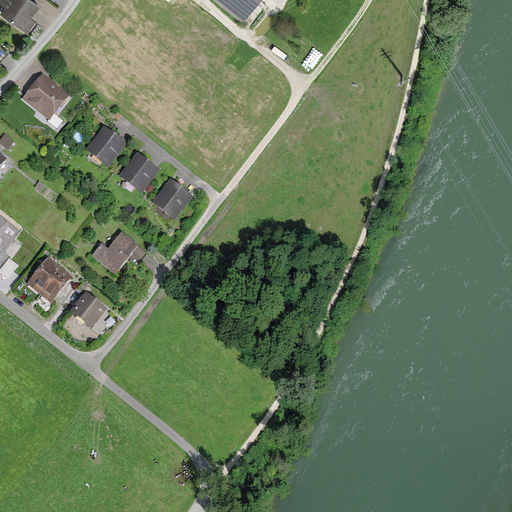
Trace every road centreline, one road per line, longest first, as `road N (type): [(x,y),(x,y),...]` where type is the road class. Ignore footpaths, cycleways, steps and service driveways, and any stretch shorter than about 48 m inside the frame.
road 1 (track): [(426,0),(413,82),(332,306),(233,465),(207,483)]
road 2 (residential): [(0,296),(90,367),(218,198)]
road 3 (track): [(197,0),(291,74),(298,93),(218,198)]
road 4 (track): [(90,367),(192,451),(207,483)]
